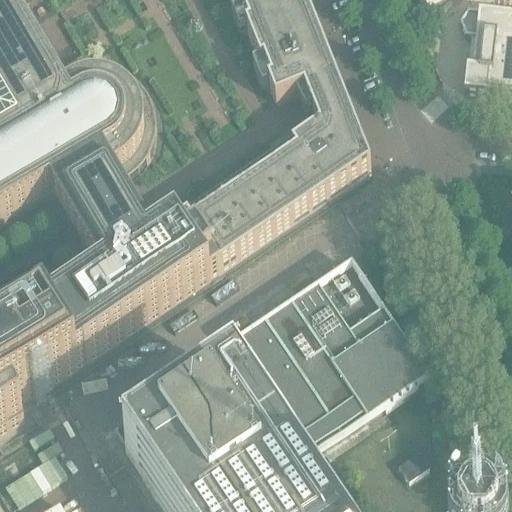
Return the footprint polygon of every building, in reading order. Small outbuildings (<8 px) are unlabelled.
[(221,275),(187,225),(153,248),(134,216),(120,192),(129,186),(137,181),(144,173),(149,165),(153,157),(156,147),(157,138),(156,128),(154,118),(151,109),(145,101),(139,94),(132,87),(123,82),(114,79),(105,77),(95,77),(85,78),(76,81),(67,85),(59,90),(6,1),(7,0),(0,0),(0,439),(21,426),(21,427),(22,426),(22,425),(24,424),(16,411),(78,372),(78,371),(85,366),(86,367),(221,275)] [(313,28),(302,0),(234,0),(240,13),(243,12),(251,31),(248,32),(255,51),(313,28)] [(443,0),(420,0),(426,12),(444,1),(443,0)] [(511,22),(456,17),(447,30),(453,45),(479,47),(477,70),(469,69),(459,77),(458,88),(466,97),(477,99),(482,94),(511,97),(511,22)] [(334,82),(326,60),(313,28),(255,51),(262,69),(265,68),(273,87),(270,88),(278,108),(306,96),(335,84),(336,84),(335,82),(334,82)] [(221,275),(371,174),(341,98),(335,84),(306,96),(310,108),(321,134),(300,149),(303,154),(298,157),(290,146),(183,218),(187,225),(221,275)] [(155,437),(128,455),(149,486),(146,488),(147,489),(148,489),(150,493),(150,494),(151,495),(150,495),(156,504),(157,503),(163,511),(317,511),(299,485),(303,482),(266,427),(262,422),(277,411),(291,432),(292,432),(310,459),(364,423),(368,428),(385,417),(423,391),(429,387),(407,354),(383,319),(377,309),(355,277),(352,273),(237,350),(253,375),(271,402),(255,413),(237,386),(224,366),(208,377),(220,395),(168,430),(160,418),(148,426),(155,437)] [(457,454),(448,440),(441,445),(450,459),(457,454)] [(399,475),(409,490),(430,476),(419,461),(399,475)]
